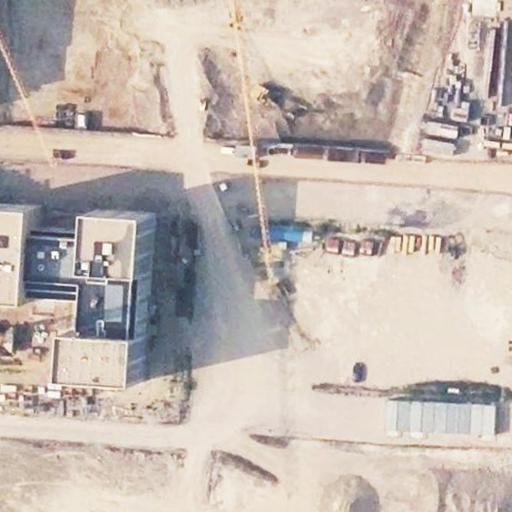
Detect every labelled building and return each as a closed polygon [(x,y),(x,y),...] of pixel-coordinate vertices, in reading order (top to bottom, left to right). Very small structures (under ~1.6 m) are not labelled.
[(31,0),(23,129),(177,139),(182,53),(106,48),(109,0),(31,0)] [(234,59),(229,139),(397,150),(399,119),(416,120),(422,30),(433,30),(435,4),(373,0),(349,0),(345,66),(234,59)] [(130,389),(140,215),(78,212),(77,237),(32,234),(34,211),(0,208),(0,301),(20,302),(22,279),(78,282),(75,335),(58,334),(55,384),(130,389)] [(0,510),(0,511),(96,511),(98,479),(10,477),(9,511),(0,510)] [(170,485),(167,511),(258,511),(260,499),(203,497),(205,486),(170,485)]
